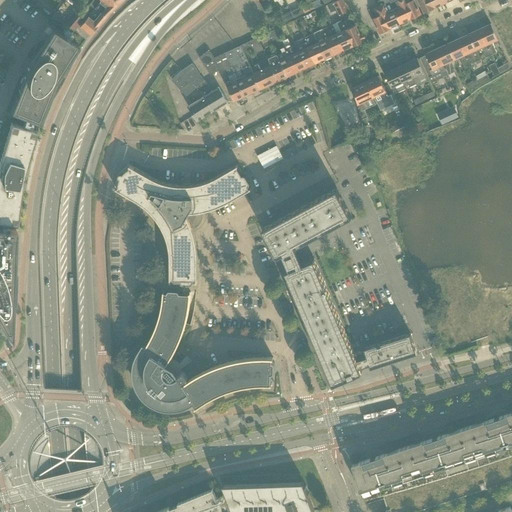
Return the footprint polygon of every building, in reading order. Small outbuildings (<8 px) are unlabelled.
[(101,0),(94,9),(79,26),(89,35),(103,19),(121,0),(101,0)] [(92,0),(89,5),(94,9),(101,0),(92,0)] [(318,0),(311,4),(313,9),(321,5),(318,0)] [(336,0),(333,2),(334,3),(337,10),(339,14),(345,12),(347,10),(350,9),(343,0),(336,0)] [(393,9),(388,0),(380,0),(377,2),(379,5),(390,29),(400,24),(393,9)] [(394,0),(397,7),(393,9),(400,24),(410,19),(401,0),(394,0)] [(408,0),(401,0),(410,19),(421,14),(414,0),(411,0),(409,1),(408,0)] [(434,8),(430,0),(417,0),(423,13),(434,8)] [(333,2),(327,5),(330,13),(337,10),(334,3),(333,2)] [(311,4),(302,8),(304,13),(313,9),(311,4)] [(390,29),(379,5),(373,8),(377,16),(372,18),(379,34),(390,29)] [(64,23),(73,31),(86,16),(77,8),(64,23)] [(301,8),(291,12),(294,17),(303,13),(301,8)] [(291,11),(281,16),(284,22),(294,17),(291,12),(291,11)] [(345,12),(339,14),(342,20),(354,46),(367,40),(363,31),(360,33),(356,24),(355,25),(350,27),(346,18),(345,17),(347,16),(345,12)] [(340,31),(336,33),(344,50),(354,46),(342,20),(337,23),(340,31)] [(491,24),(479,29),(491,54),(496,52),(492,43),(498,40),(491,24)] [(327,27),(323,29),(335,55),(344,50),(336,33),(331,36),(327,27)] [(47,102),(47,101),(55,89),(58,83),(61,78),(65,70),(69,62),(72,54),(78,45),(52,29),(44,41),(39,47),(35,53),(31,59),(28,65),(25,70),(21,81),(20,85),(19,90),(18,90),(10,111),(39,122),(44,107),(47,102)] [(274,37),(280,49),(282,53),(277,55),(287,77),(297,72),(285,46),(282,41),(277,29),(267,33),(270,39),(274,37)] [(318,31),(313,33),(317,42),(318,42),(326,59),(335,55),(323,29),(318,31)] [(479,29),(469,34),(476,49),(476,50),(481,48),(485,57),(491,54),(479,29)] [(267,33),(258,37),(261,44),(270,40),(270,39),(267,33)] [(313,33),(304,38),(316,63),(326,59),(318,42),(317,42),(313,33)] [(469,34),(458,39),(470,64),(481,59),(476,50),(476,49),(469,34)] [(258,37),(250,41),(253,48),(261,44),(258,37)] [(295,42),(299,51),(306,68),(316,63),(304,38),(295,42)] [(458,39),(447,43),(455,60),(460,58),(464,67),(470,64),(458,39)] [(250,41),(241,45),(244,52),(253,48),(250,41)] [(447,43),(437,48),(448,74),(453,72),(449,62),(455,60),(447,43)] [(290,44),(285,46),(297,72),(306,68),(299,51),(294,53),(290,44)] [(237,47),(224,53),(231,67),(237,65),(241,74),(241,75),(241,76),(236,79),(237,79),(238,82),(245,96),(260,89),(253,74),(254,74),(253,73),(253,71),(244,52),(241,45),(237,47)] [(420,58),(419,58),(423,67),(428,78),(434,75),(440,72),(442,77),(448,74),(437,48),(425,54),(425,55),(426,56),(420,59),(420,58)] [(208,50),(199,57),(211,75),(212,74),(219,69),(213,58),(214,58),(212,54),(208,50)] [(214,58),(213,58),(219,69),(219,70),(226,70),(229,75),(234,73),(231,67),(224,53),(214,58)] [(277,55),(268,59),(278,81),(287,77),(277,55)] [(259,61),(260,63),(270,85),(278,81),(268,59),(268,57),(259,61)] [(417,58),(406,63),(413,77),(412,77),(414,82),(419,80),(420,82),(427,79),(417,58)] [(192,63),(181,71),(196,87),(203,80),(192,63)] [(257,71),(253,73),(254,74),(253,74),(260,89),(270,85),(260,63),(254,65),(257,71)] [(406,63),(395,68),(402,82),(401,82),(403,87),(404,87),(408,85),(407,82),(413,79),(412,77),(413,77),(406,63)] [(495,63),(489,66),(494,76),(499,73),(498,69),(497,68),(495,63)] [(505,64),(497,68),(498,69),(499,73),(506,70),(507,69),(510,68),(507,63),(505,64)] [(402,82),(395,68),(384,73),(393,92),(403,87),(401,82),(402,82)] [(196,87),(181,71),(171,79),(186,96),(196,87)] [(453,72),(448,74),(452,82),(457,79),(453,72)] [(487,75),(477,81),(479,85),(489,79),(487,75)] [(367,81),(365,82),(369,91),(372,97),(374,96),(374,98),(380,110),(381,110),(381,109),(394,103),(394,104),(395,104),(390,95),(388,96),(386,92),(383,85),(379,76),(373,79),(372,78),(369,79),(369,81),(367,81)] [(476,79),(466,85),(469,91),(479,85),(477,81),(476,79)] [(231,81),(225,84),(227,87),(229,92),(234,102),(245,96),(238,82),(232,84),(231,81)] [(359,85),(353,88),(356,98),(358,105),(359,113),(361,120),(364,134),(370,133),(367,117),(364,110),(369,108),(375,105),(372,98),(369,91),(365,82),(364,83),(362,83),(359,84),(359,85)] [(219,87),(204,96),(214,111),(228,102),(219,87)] [(433,91),(422,97),(424,101),(435,96),(433,91)] [(214,111),(204,96),(188,107),(198,121),(214,111)] [(0,220),(6,222),(16,223),(22,183),(21,183),(20,183),(18,180),(20,178),(21,173),(20,170),(24,168),(24,169),(25,169),(36,130),(10,122),(0,158),(0,164),(1,165),(0,167),(0,220)] [(421,123),(410,128),(413,136),(425,130),(421,123)] [(406,126),(387,135),(392,145),(412,136),(408,128),(408,125),(407,126),(406,126)] [(256,155),(263,168),(283,158),(276,145),(256,155)] [(119,185),(118,186),(117,188),(116,188),(116,189),(137,201),(142,204),(146,207),(150,211),(154,216),(158,220),(161,225),(163,230),(166,235),(167,241),(169,246),(169,252),(170,258),(170,282),(171,282),(171,281),(181,281),(181,283),(182,284),(183,284),(190,284),(192,284),(193,283),(193,281),(196,281),(196,282),(197,282),(197,258),(196,251),(195,243),(194,236),(192,229),(191,226),(190,223),(189,221),(191,219),(197,224),(200,218),(194,215),(193,212),(199,212),(202,211),(209,209),(216,207),(223,204),(230,201),(251,189),(250,188),(248,186),(249,185),(250,183),(249,182),(246,176),(245,175),(243,175),(242,175),(237,166),(238,166),(237,165),(216,177),(211,180),(206,182),(200,184),(195,185),(189,186),(183,186),(178,186),(172,185),(166,184),(161,182),(155,180),(150,177),(129,165),(129,166),(130,166),(128,169),(126,171),(125,173),(124,174),(123,173),(121,173),(119,173),(118,176),(119,178),(120,179),(121,179),(120,181),(119,183),(119,185)] [(411,333),(364,348),(367,356),(362,358),(357,359),(314,258),(303,263),(299,253),(296,246),(352,216),(337,189),(262,229),(277,256),(283,253),(289,269),(285,270),(333,383),(362,371),(360,368),(365,366),(370,364),(371,367),(417,353),(411,333)] [(15,287),(14,287),(15,280),(15,274),(15,272),(13,272),(13,269),(13,266),(13,265),(13,262),(14,263),(16,229),(0,228),(0,323),(5,331),(11,340),(13,303),(14,303),(14,295),(14,294),(15,287)] [(164,290),(164,293),(162,303),(160,314),(157,324),(153,333),(148,343),(147,344),(146,345),(143,343),(139,349),(137,352),(136,355),(135,359),(134,362),(133,365),(133,369),(133,372),(133,376),(134,379),(134,382),(136,385),(137,389),(139,392),(141,394),(143,397),(145,399),(148,402),(151,404),(154,405),(157,407),(160,408),(164,409),(167,409),(170,410),(174,410),(177,409),(181,409),(184,408),(187,406),(190,405),(193,403),(195,407),(195,408),(204,402),(212,397),(222,392),(231,389),(241,386),(251,385),(261,384),(271,384),(271,383),(271,373),(272,373),(273,373),(274,372),(274,371),(275,363),(274,362),(273,361),(272,361),(272,358),(273,358),(273,357),(262,357),(250,358),(239,359),(228,362),(218,365),(207,369),(197,374),(188,380),(187,379),(187,378),(187,377),(184,372),(183,372),(182,372),(180,369),(190,361),(186,356),(180,363),(171,357),(176,346),(181,335),(185,324),(188,313),(190,303),(190,292),(180,292),(180,291),(179,290),(179,289),(178,289),(177,289),(170,288),(169,288),(169,289),(168,289),(168,290),(167,290),(167,291),(164,291),(164,290)] [(362,460),(352,463),(365,505),(383,499),(385,505),(387,510),(385,511),(414,511),(423,509),(424,510),(425,509),(434,506),(435,506),(435,505),(444,502),(444,503),(446,502),(445,502),(454,499),(455,500),(456,499),(465,496),(466,496),(466,495),(475,492),(475,493),(476,492),(485,489),(485,490),(487,489),(496,486),(497,486),(497,485),(506,482),(506,483),(507,482),(511,480),(511,411),(507,413),(506,411),(505,411),(503,410),(501,410),(499,410),(498,411),(496,411),(494,412),(493,412),(491,413),(489,414),(488,415),(487,416),(486,418),(486,420),(445,433),(445,431),(443,431),(441,430),(439,430),(438,430),(436,431),(434,431),(432,432),(431,432),(429,433),(428,434),(426,435),(425,436),(424,438),(424,440),(383,453),(383,451),(381,451),(379,450),(377,450),(376,450),(374,451),(372,451),(370,452),(369,452),(367,453),(366,454),(364,455),(363,457),(362,458),(362,460)] [(299,509),(300,509),(312,508),(313,511),(314,511),(308,494),(309,494),(306,485),(305,485),(306,485),(305,486),(303,482),(302,482),(303,485),(225,488),(224,485),(222,485),(232,511),(234,511),(246,510),(246,511),(246,510),(259,510),(260,510),(272,510),(273,510),(273,509),(286,509),(299,509)] [(221,511),(212,489),(177,503),(178,505),(170,508),(169,506),(155,511),(221,511)]
